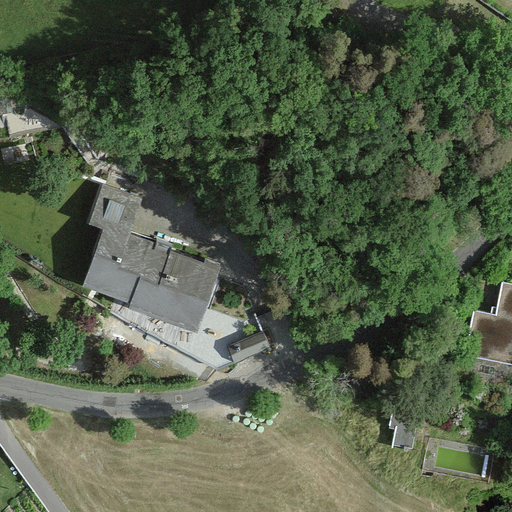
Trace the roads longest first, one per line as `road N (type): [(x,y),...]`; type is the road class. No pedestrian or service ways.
road 1 (residential): [(0,385),(138,407),(212,401),(354,346),(426,300),(511,215)]
road 2 (residential): [(511,95),(422,50),(355,0)]
